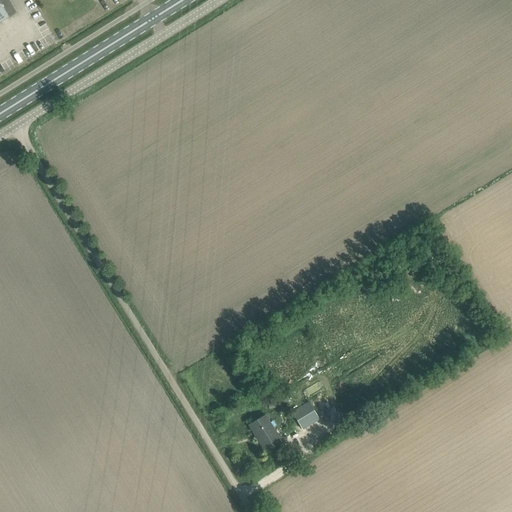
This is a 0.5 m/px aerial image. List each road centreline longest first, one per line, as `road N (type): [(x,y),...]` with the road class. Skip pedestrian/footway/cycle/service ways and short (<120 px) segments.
road 1 (unclassified): [(255,511),(16,128)]
road 2 (unclassified): [(16,128),(222,0)]
road 3 (primary): [(0,113),(190,0)]
